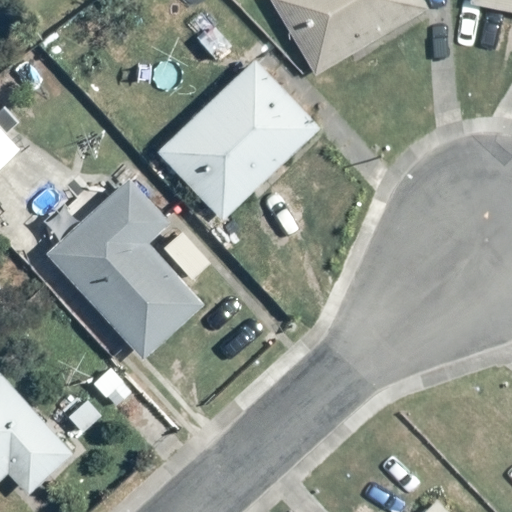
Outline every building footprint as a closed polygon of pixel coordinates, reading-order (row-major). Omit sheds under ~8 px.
[(425,0),(271,0),(315,76),(431,9),(425,0)] [(511,0),(470,0),(470,4),(511,12),(511,0)] [(256,59),(157,151),(223,221),(321,129),(256,59)] [(0,160),(20,142),(0,120),(0,160)] [(129,179),(47,252),(143,360),(206,305),(151,244),(171,226),(129,179)] [(0,373),(0,480),(7,473),(28,497),(74,456),(0,373)] [(448,511),(438,500),(425,511),(448,511)]
